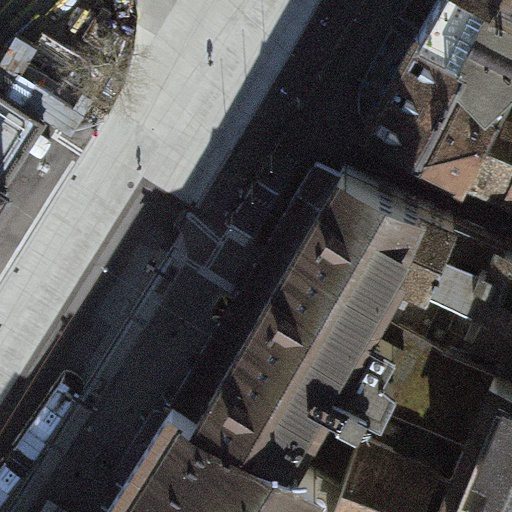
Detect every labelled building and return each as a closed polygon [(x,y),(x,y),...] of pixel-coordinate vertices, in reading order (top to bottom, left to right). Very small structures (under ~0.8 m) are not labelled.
[(445,159),(468,170),(511,74),(511,0),(440,0),(424,29),(476,55),(421,149),(445,159)] [(395,137),(421,149),(476,55),(424,29),(396,77),(369,126),(395,137)] [(511,74),(468,170),(509,187),(511,181),(511,74)] [(0,194),(46,124),(0,94),(0,194)] [(459,211),(347,165),(312,167),(175,407),(290,452),(312,407),(368,430),(405,445),(446,344),(425,331),(396,315),(429,273),(459,211)] [(511,309),(511,234),(459,211),(429,273),(446,282),(511,309)] [(425,331),(446,344),(511,371),(511,309),(446,282),(425,331)] [(511,511),(511,371),(446,344),(405,445),(411,447),(395,485),(420,494),(418,500),(449,511),(511,511)] [(290,452),(175,407),(107,511),(338,511),(348,486),(290,452)] [(348,486),(338,511),(449,511),(418,500),(420,494),(395,485),(411,447),(405,445),(368,430),(348,486)] [(79,511),(85,504),(63,490),(48,511),(79,511)]
